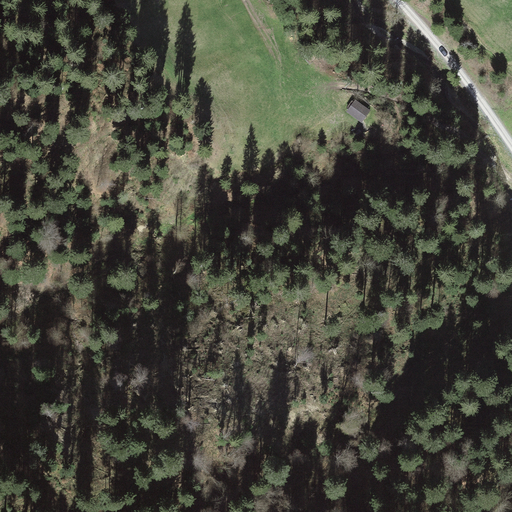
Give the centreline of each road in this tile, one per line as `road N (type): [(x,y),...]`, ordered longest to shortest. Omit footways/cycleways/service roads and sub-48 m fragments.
road 1 (track): [(511,177),(361,86),(322,85)]
road 2 (unclassified): [(398,0),(511,146)]
